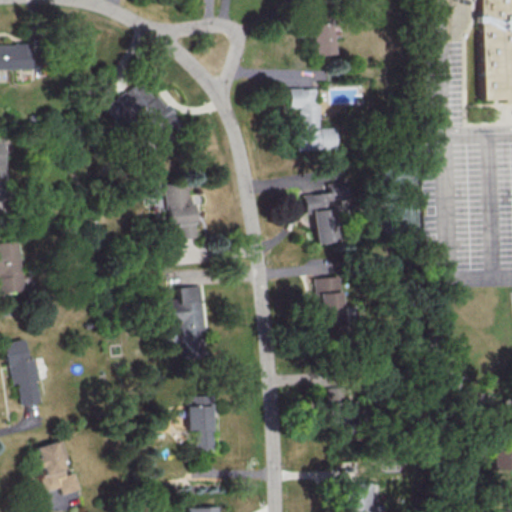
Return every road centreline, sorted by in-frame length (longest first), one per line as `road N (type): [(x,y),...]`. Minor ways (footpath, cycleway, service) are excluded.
road 1 (residential): [(62,0),(127,18),(155,35),(217,94),(227,115),(263,294),(277,511)]
road 2 (residential): [(217,94),(234,31),(217,24),(155,35)]
